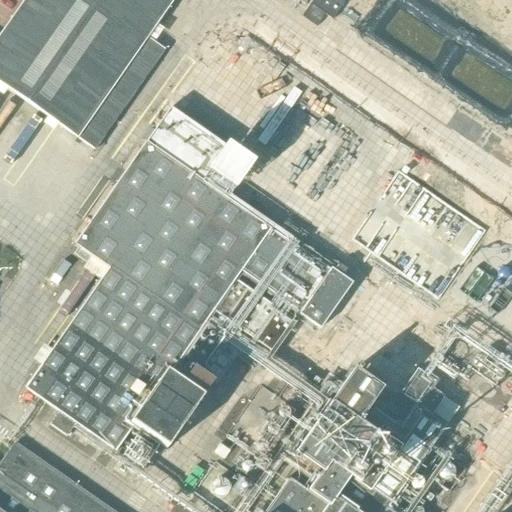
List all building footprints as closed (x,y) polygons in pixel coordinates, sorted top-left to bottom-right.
[(22,0),(0,32),(0,85),(78,140),(78,139),(95,150),(164,51),(148,39),(175,0),(22,0)] [(339,0),(312,0),(301,17),(316,28),(325,16),(332,21),(344,3),(339,0)] [(270,230),(242,210),(196,178),(221,143),(169,106),(143,142),(145,143),(74,245),(108,269),(24,389),(114,453),(132,426),(166,450),(202,397),(202,398),(213,383),(192,369),(182,384),(170,376),(214,313),(274,355),(296,323),(235,281),(241,273),(299,313),(298,315),(320,330),(351,284),(330,269),(329,271),(270,230)] [(267,209),(254,200),(248,209),(261,218),(267,209)] [(286,220),(279,230),(301,245),(308,235),(286,220)] [(416,367),(396,396),(420,413),(423,410),(431,416),(444,397),(434,390),(439,383),(416,367)] [(318,474),(305,492),(287,480),(264,511),(386,511),(441,433),(419,417),(396,450),(358,423),(381,390),(352,370),(293,456),(318,474)] [(452,403),(440,419),(448,424),(459,408),(452,403)] [(0,463),(0,511),(109,511),(13,444),(0,463)] [(503,488),(510,493),(511,490),(511,482),(508,480),(503,488)]
